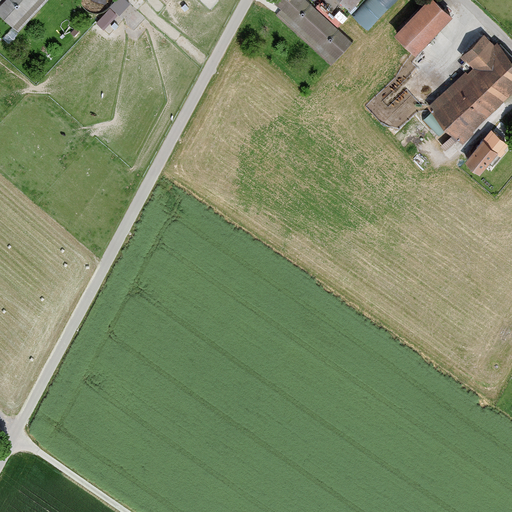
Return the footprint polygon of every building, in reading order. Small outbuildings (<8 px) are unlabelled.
[(4,0),(0,5),(0,13),(18,30),(45,0),(4,0)] [(103,26),(130,1),(129,0),(113,0),(95,17),(103,26)] [(354,40),(308,0),(289,0),(278,13),(334,63),(354,40)] [(365,0),(353,13),(369,30),(397,0),(365,0)] [(441,0),(423,0),(396,29),(417,49),(453,11),(441,0)] [(511,88),(511,59),(485,31),(461,54),(471,65),(430,104),(461,136),(511,88)]
